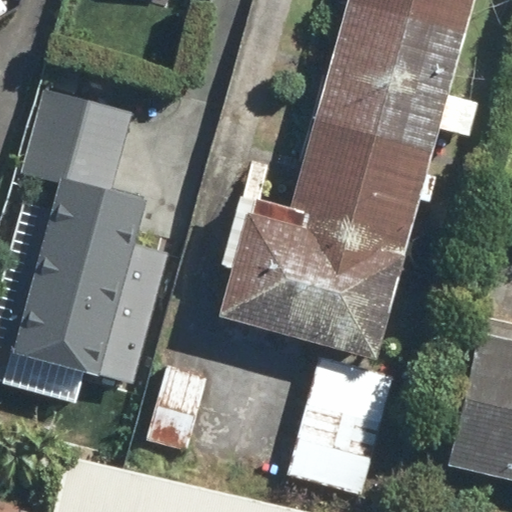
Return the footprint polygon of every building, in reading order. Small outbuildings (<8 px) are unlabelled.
[(468,0),(342,0),(285,214),(246,203),(213,324),(368,366),(468,0)] [(16,178),(50,188),(44,212),(21,205),(6,260),(20,264),(13,287),(0,283),(0,388),(71,407),(78,380),(90,383),(139,207),(105,198),(128,115),(40,91),(16,178)] [(511,346),(467,336),(435,470),(511,488),(511,346)] [(388,378),(312,358),(281,479),(357,498),(388,378)] [(202,378),(156,367),(136,449),(182,460),(202,378)] [(291,511),(60,460),(48,511),(291,511)]
